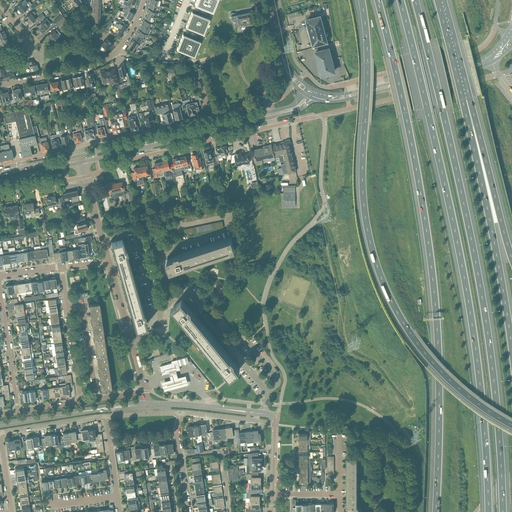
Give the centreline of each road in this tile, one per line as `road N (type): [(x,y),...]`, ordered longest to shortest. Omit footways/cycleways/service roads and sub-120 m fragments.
road 1 (motorway): [(399,0),(469,303),(488,511)]
road 2 (motorway): [(502,511),(482,301),(415,0)]
road 3 (motorway): [(377,0),(427,236),(439,389),(436,511)]
road 4 (motorway): [(361,0),(362,193),(376,266),(425,354),(511,425)]
road 5 (motorway): [(511,351),(465,98)]
road 6 (secondary): [(311,97),(333,102),(476,68),(511,46)]
road 7 (secondary): [(506,35),(475,61),(346,94),(313,90)]
road 8 (residential): [(267,101),(76,146)]
road 9 (residential): [(84,177),(273,126)]
road 10 (tertiary): [(81,162),(271,117)]
road 11 (tertiary): [(269,112),(79,156)]
road 12 (unclassified): [(0,86),(101,62),(131,32),(144,0)]
road 13 (motorway): [(511,260),(465,98)]
road 14 (residential): [(0,425),(145,405)]
road 15 (residential): [(143,392),(107,260)]
road 16 (residential): [(0,433),(105,416),(109,443)]
road 17 (residential): [(0,288),(17,412)]
